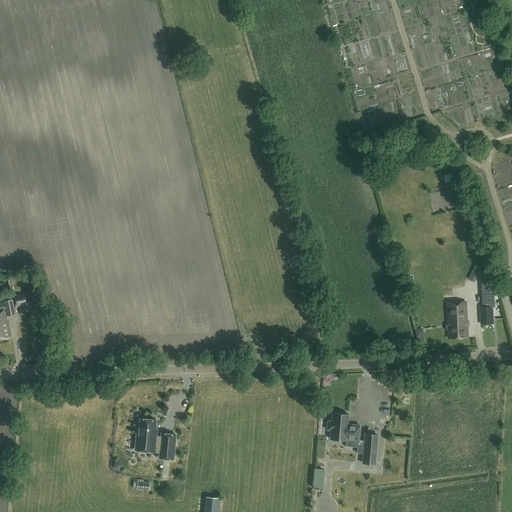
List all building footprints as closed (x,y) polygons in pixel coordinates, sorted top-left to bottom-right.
[(468,279),(474,282),(481,267),(475,264),(468,279)] [(480,307),(481,324),(493,324),(492,307),(494,307),(494,293),(488,293),(488,287),(492,287),(492,280),(481,281),(482,307),(480,307)] [(29,305),(27,292),(12,296),(14,308),(15,308),(17,308),(17,307),(27,305),(27,306),(29,306),(29,305)] [(467,337),(465,302),(446,303),(448,338),(467,337)] [(0,339),(11,338),(5,308),(0,308),(0,339)] [(44,310),(24,314),(27,332),(48,328),(44,310)] [(330,439),(346,440),(347,439),(359,440),(360,426),(348,424),(349,415),(333,413),(332,421),(328,421),(328,429),(331,430),(330,439)] [(159,458),(173,459),(175,435),(162,433),(161,437),(156,436),(156,434),(155,434),(156,420),(140,418),(139,427),(137,427),(135,450),(155,452),(155,449),(160,449),(159,458)] [(378,435),(365,434),(363,463),(375,464),(378,435)] [(219,511),(221,497),(207,496),(205,511),(219,511)]
